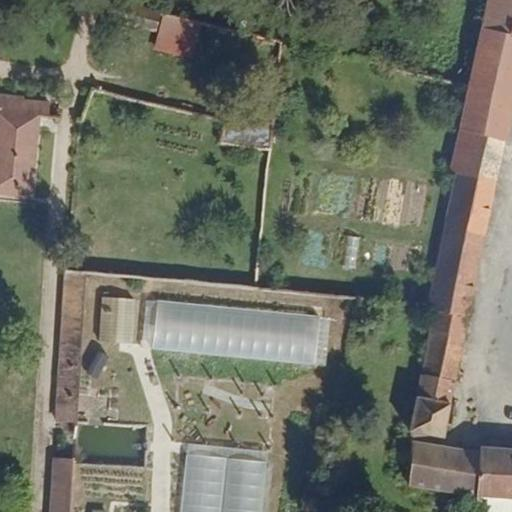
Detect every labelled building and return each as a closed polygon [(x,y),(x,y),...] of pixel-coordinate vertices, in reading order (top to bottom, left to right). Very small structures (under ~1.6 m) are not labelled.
[(511,0),(468,0),(463,27),(511,38),(511,0)] [(186,27),(91,4),(87,19),(137,30),(134,52),(179,62),(186,27)] [(511,38),(463,27),(431,173),(438,177),(408,307),(415,308),(388,428),(390,487),(456,498),(455,511),(511,511),(511,454),(464,449),(461,458),(409,450),(411,438),(425,441),(506,61),(511,61),(511,38)] [(0,182),(19,184),(22,121),(23,102),(0,102),(0,182)] [(222,143),(270,146),(271,124),(223,122),(222,143)] [(380,272),(386,239),(373,237),(367,270),(380,272)] [(53,276),(34,511),(56,511),(58,496),(61,471),(78,279),(53,276)] [(102,296),(99,342),(132,344),(135,298),(102,296)] [(185,325),(140,319),(136,349),(181,355),(185,325)] [(80,466),(145,465),(145,425),(80,425),(80,466)] [(184,455),(180,511),(262,511),(265,459),(184,455)] [(61,471),(58,496),(120,501),(121,477),(61,471)]
